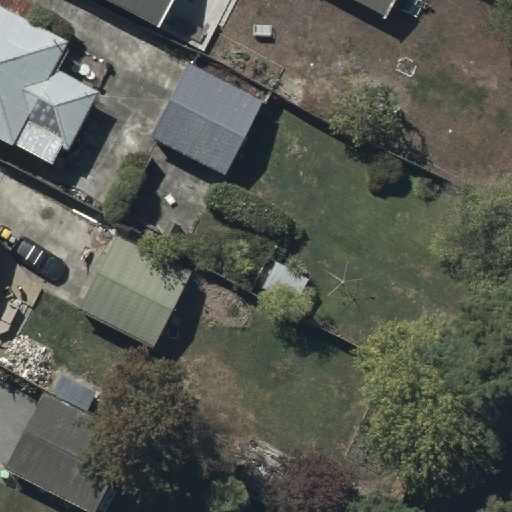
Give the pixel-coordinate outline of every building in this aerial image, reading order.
[(99,0),(156,29),(171,0),(99,0)] [(273,0),(247,0),(269,10),(273,0)] [(390,0),(353,0),(382,15),(390,0)] [(68,41),(0,5),(0,138),(54,166),(95,89),(54,68),(68,41)] [(153,132),(228,171),(264,104),(189,65),(153,132)] [(194,273),(116,234),(81,303),(159,342),(194,273)] [(305,280),(277,263),(263,286),(291,303),(305,280)] [(0,462),(0,464),(82,507),(116,444),(33,400),(0,462)]
